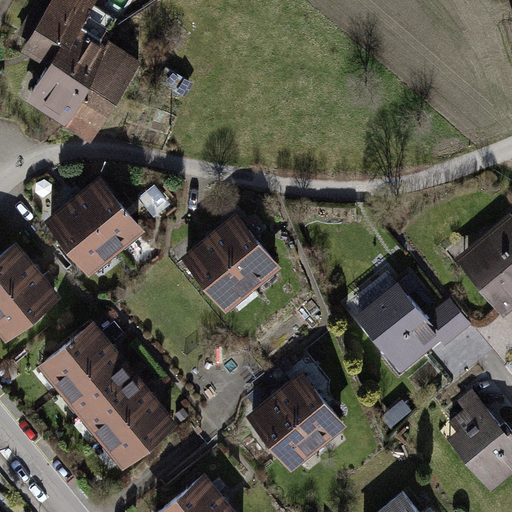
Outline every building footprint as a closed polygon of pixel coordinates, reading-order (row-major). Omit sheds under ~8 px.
[(47,62),(27,97),(90,139),(142,57),(110,36),(106,41),(99,38),(113,14),(94,2),(95,0),(48,0),(21,48),(47,62)] [(99,169),(46,216),(90,271),(146,225),(99,169)] [(235,205),(180,253),(228,307),(283,258),(235,205)] [(511,209),(510,207),(454,256),(504,315),(511,308),(511,209)] [(12,236),(0,246),(0,323),(8,332),(58,288),(12,236)] [(400,279),(358,314),(402,369),(436,341),(441,347),(472,322),(450,296),(429,314),(400,279)] [(86,317),(32,361),(121,467),(174,423),(86,317)] [(302,367),(247,413),(292,467),(348,421),(302,367)] [(460,428),(449,436),(491,491),(511,474),(511,427),(505,419),(501,422),(472,387),(457,399),(464,407),(451,417),(460,428)] [(239,511),(199,467),(148,511),(239,511)] [(423,511),(404,487),(374,511),(423,511)] [(0,511),(17,511),(0,499),(0,511)]
